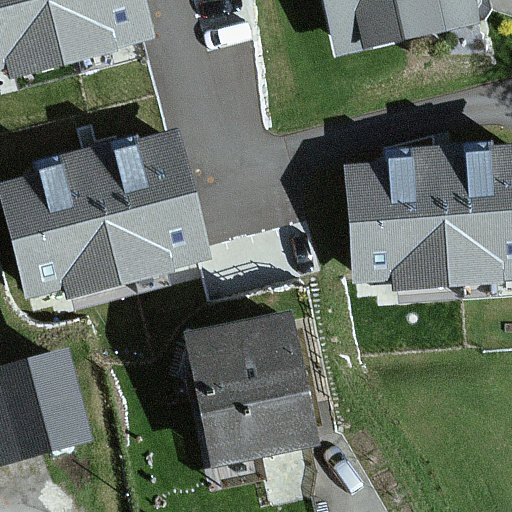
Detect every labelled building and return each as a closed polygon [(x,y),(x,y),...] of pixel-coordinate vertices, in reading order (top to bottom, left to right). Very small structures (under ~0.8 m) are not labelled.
[(155,37),(145,0),(0,0),(0,63),(10,60),(14,74),(155,37)] [(481,15),(477,0),(325,0),(336,48),(481,15)] [(210,260),(176,130),(43,165),(46,178),(2,189),(29,293),(65,284),(68,297),(210,260)] [(511,270),(511,145),(395,151),(396,164),(351,166),(356,277),(511,270)] [(274,319),(181,338),(206,465),(299,447),(274,319)] [(0,464),(83,441),(58,354),(0,370),(0,464)]
